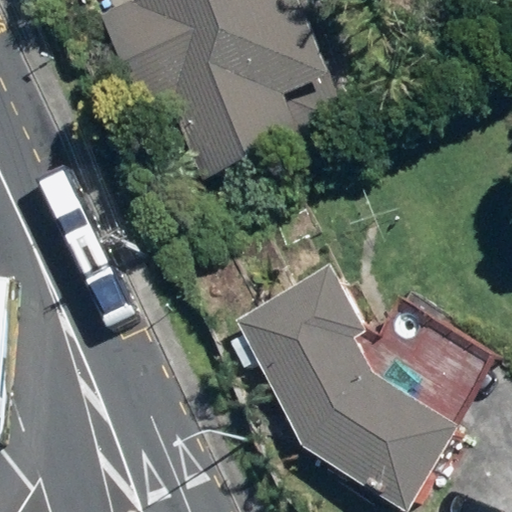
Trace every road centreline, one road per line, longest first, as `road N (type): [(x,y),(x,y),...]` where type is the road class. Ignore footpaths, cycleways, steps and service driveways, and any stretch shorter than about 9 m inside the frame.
road 1 (secondary): [(27,230),(120,511)]
road 2 (primary): [(0,455),(23,334),(27,230)]
